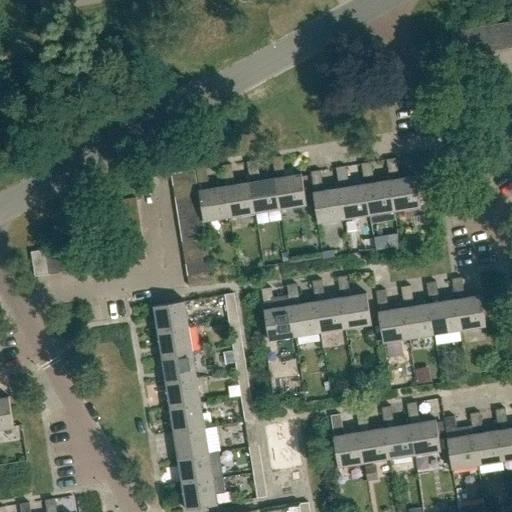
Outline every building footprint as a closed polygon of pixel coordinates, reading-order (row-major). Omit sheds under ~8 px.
[(503,49),(511,47),(511,26),(511,22),(499,24),(503,49)] [(491,51),(503,49),(499,24),(487,26),(491,51)] [(479,53),(491,51),(487,26),(475,28),(479,53)] [(466,55),(479,53),(475,28),(462,30),(466,55)] [(454,57),(466,55),(462,30),(451,32),(451,33),(454,57)] [(283,171),(281,158),(282,158),(282,156),(272,158),(274,172),(282,170),(282,171),(283,171)] [(398,172),(395,160),(396,160),(396,158),(386,160),(388,174),(396,172),(396,173),(398,172)] [(258,175),(256,162),(257,162),(256,160),(247,162),(249,176),(257,175),(258,175)] [(372,176),(370,164),(371,164),(370,162),(361,164),(363,178),(371,176),(371,177),(372,176)] [(233,179),(231,166),(231,164),(222,166),(224,180),(232,179),(233,179)] [(347,181),(345,168),(345,166),(336,168),(338,182),(346,180),(346,181),(347,181)] [(207,183),(205,170),(206,170),(205,168),(196,170),(198,184),(206,183),(207,183)] [(173,185),(196,182),(194,170),(171,174),(173,185)] [(322,185),(320,172),(320,170),(310,172),(312,186),(320,185),(321,185),(322,185)] [(275,178),(280,210),(306,205),(301,174),(275,178)] [(389,180),(394,212),(420,207),(415,175),(389,180)] [(255,214),(280,210),(275,178),(250,182),(255,214)] [(369,216),(394,212),(389,180),(364,184),(369,216)] [(174,197),(198,193),(196,182),(173,185),(174,197)] [(230,218),(255,214),(250,182),(225,186),(230,218)] [(344,220),(369,216),(364,184),(339,188),(344,220)] [(204,222),(230,218),(225,186),(199,190),(204,222)] [(318,224),(344,220),(339,188),(313,192),(318,224)] [(176,208),(200,204),(198,193),(174,197),(176,208)] [(113,214),(137,210),(135,198),(111,201),(113,214)] [(178,219),(202,215),(200,204),(176,208),(178,219)] [(115,226),(139,222),(137,210),(113,214),(115,226)] [(180,230),(204,227),(202,215),(178,219),(180,230)] [(129,236),(141,234),(139,222),(115,226),(117,238),(129,236)] [(182,242),(205,238),(204,227),(180,230),(182,242)] [(129,236),(133,261),(145,259),(141,234),(129,236)] [(121,263),(133,261),(129,236),(117,238),(121,263)] [(109,265),(121,263),(117,238),(105,240),(109,265)] [(183,253),(207,249),(205,238),(182,242),(183,253)] [(97,267),(109,265),(105,240),(93,242),(97,267)] [(84,269),(97,267),(93,242),(80,244),(84,269)] [(72,271),(84,269),(80,244),(68,246),(72,271)] [(60,273),(72,271),(68,246),(56,248),(60,273)] [(47,275),(60,273),(56,248),(44,250),(47,275)] [(185,264),(209,260),(207,249),(183,253),(185,264)] [(35,277),(47,275),(44,250),(33,252),(31,252),(35,277)] [(187,275),(211,272),(209,260),(185,264),(187,275)] [(211,272),(187,275),(189,287),(213,283),(212,282),(211,274),(211,272)] [(349,290),(347,277),(347,276),(337,277),(339,291),(347,290),(348,290),(349,290)] [(463,292),(461,279),(461,278),(451,279),(454,293),(462,292),(463,292)] [(322,280),(312,281),(314,295),(322,294),(324,294),(321,281),(322,281),(322,280)] [(438,296),(435,283),(436,283),(436,282),(426,283),(428,297),(436,296),(438,296)] [(298,298),(296,285),(297,285),(296,284),(287,285),(288,295),(289,299),(297,298),(298,298)] [(412,300),(412,298),(410,287),(411,287),(410,286),(401,287),(403,301),(411,300),(412,300)] [(264,309),(269,341),(295,337),(290,305),(289,299),(288,295),(272,298),(271,289),(271,288),(261,289),(264,309)] [(347,290),(339,291),(340,297),(345,329),(371,325),(367,295),(366,293),(350,295),(349,290),(348,290),(347,290)] [(387,304),(385,291),(385,290),(375,291),(378,305),(386,304),(387,304)] [(227,312),(237,311),(234,293),(225,295),(224,295),(227,312)] [(322,294),(314,295),(315,301),(320,333),(345,329),(340,297),(325,299),(324,294),(322,294)] [(454,299),(460,331),(485,327),(480,295),(454,299)] [(434,335),(460,331),(454,299),(429,303),(434,335)] [(157,332),(189,327),(185,301),(153,306),(157,332)] [(295,337),(320,333),(315,301),(290,305),(295,337)] [(409,339),(434,335),(429,303),(404,307),(409,339)] [(383,343),(409,339),(404,307),(378,311),(383,343)] [(161,357),(193,352),(189,327),(157,332),(161,357)] [(233,346),(242,344),(239,328),(230,329),(233,346)] [(242,344),(233,346),(235,363),(245,361),(242,344)] [(165,383),(197,378),(193,352),(161,357),(165,383)] [(169,408),(201,403),(197,378),(165,383),(169,408)] [(241,397),(250,395),(248,378),(238,380),(241,397)] [(250,395),(241,397),(243,413),(253,412),(250,395)] [(0,397),(0,430),(13,428),(8,396),(0,397)] [(418,416),(416,403),(416,402),(406,404),(409,418),(417,416),(417,417),(418,416)] [(173,433),(205,428),(201,403),(169,408),(173,433)] [(392,420),(390,408),(391,407),(391,406),(381,408),(383,422),(391,420),(391,421),(392,420)] [(506,422),(504,410),(505,410),(504,408),(495,410),(497,424),(505,422),(505,423),(506,422)] [(359,432),(364,463),(389,459),(384,428),(369,430),(369,424),(367,425),(365,412),(366,412),(365,410),(356,412),(359,432)] [(470,414),(472,427),(478,465),(503,461),(498,430),(483,432),(482,426),(481,426),(479,414),(479,412),(470,414)] [(333,436),(338,468),(364,463),(359,432),(344,434),(343,428),(342,429),(340,416),(340,414),(331,416),(334,436),(333,436)] [(478,465),(472,427),(456,429),(454,416),(444,418),(452,470),(478,465)] [(409,424),(415,455),(440,451),(435,419),(409,424)] [(389,459),(415,455),(409,424),(384,428),(389,459)] [(503,461),(511,460),(511,427),(498,430),(503,461)] [(209,453),(205,428),(173,433),(177,459),(209,453)] [(249,447),(258,446),(256,429),(246,430),(249,447)] [(258,446),(249,447),(251,464),(261,462),(258,446)] [(181,484),(222,477),(218,452),(209,453),(177,459),(181,484)] [(222,477),(181,484),(186,510),(218,505),(216,494),(225,492),(222,477)] [(257,498),(267,497),(264,479),(254,481),(257,498)] [(55,499),(45,500),(46,511),(56,511),(54,500),(55,500),(55,499)] [(300,511),(309,511),(308,502),(299,504),(300,511)] [(20,511),(31,511),(29,503),(19,504),(20,511)]
